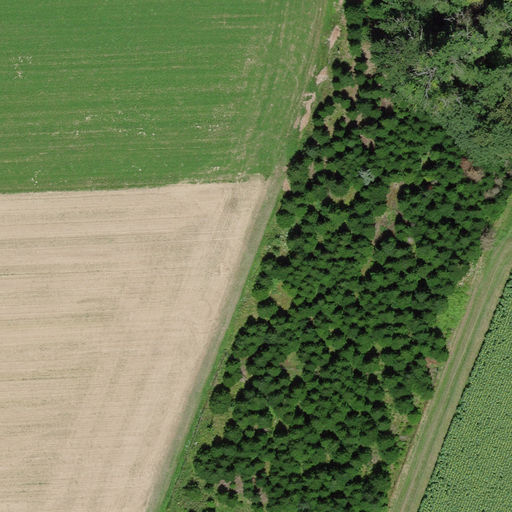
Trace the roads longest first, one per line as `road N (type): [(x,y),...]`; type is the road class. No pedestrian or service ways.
road 1 (track): [(151,511),(315,68),(329,0)]
road 2 (track): [(401,511),(495,258),(511,247)]
